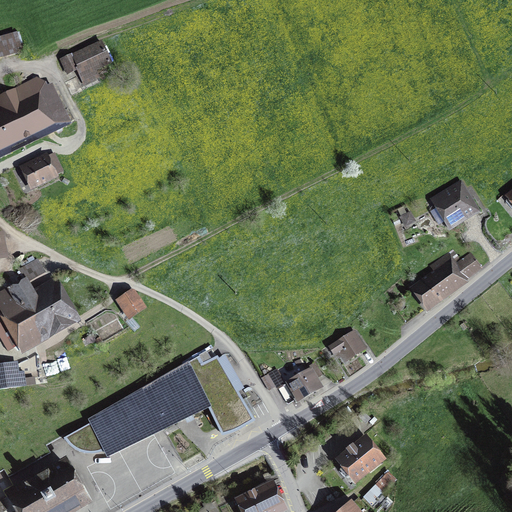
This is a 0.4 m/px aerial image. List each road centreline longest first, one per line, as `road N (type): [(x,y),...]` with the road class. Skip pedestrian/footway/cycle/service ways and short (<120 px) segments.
road 1 (track): [(41,353),(79,330),(134,273),(447,114),(511,68)]
road 2 (residential): [(0,220),(81,269),(172,303),(225,339),(283,427)]
road 3 (tertiary): [(283,427),(363,379),(511,259)]
road 4 (track): [(48,59),(80,120),(79,139),(0,168)]
road 5 (tertiary): [(136,511),(264,438)]
